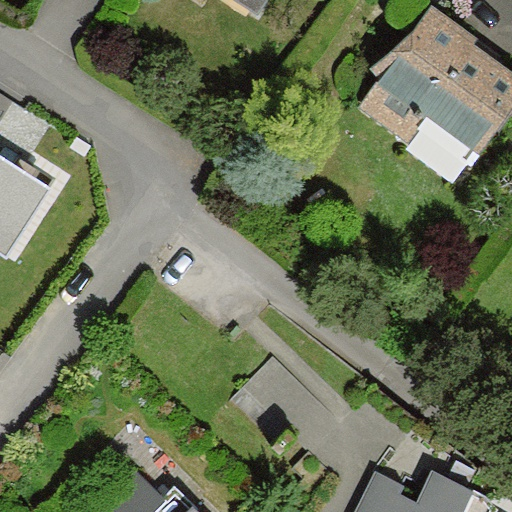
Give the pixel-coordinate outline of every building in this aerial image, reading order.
[(223,0),(253,19),(265,0),(223,0)] [(511,93),(511,81),(414,8),(365,73),(469,150),(511,93)] [(0,252),(7,257),(51,188),(0,156),(0,122),(7,110),(0,105),(0,252)] [(403,498),(369,482),(354,511),(478,511),(475,510),(483,495),(438,473),(418,511),(411,511),(399,506),(403,498)] [(186,511),(170,496),(159,506),(129,476),(92,511),(186,511)]
